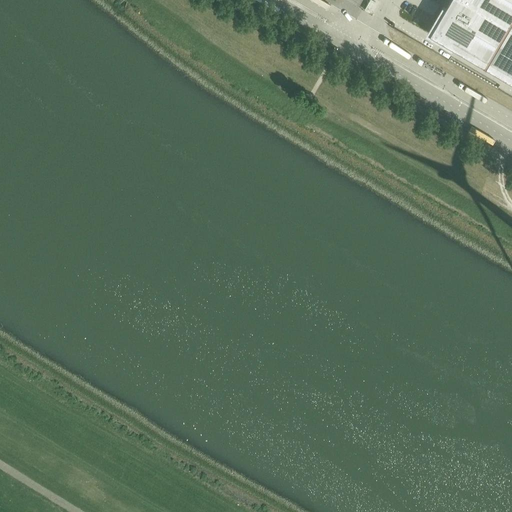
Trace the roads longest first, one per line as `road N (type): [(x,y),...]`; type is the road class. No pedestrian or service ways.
road 1 (unclassified): [(274,0),(511,139)]
road 2 (unclassified): [(511,117),(312,0)]
